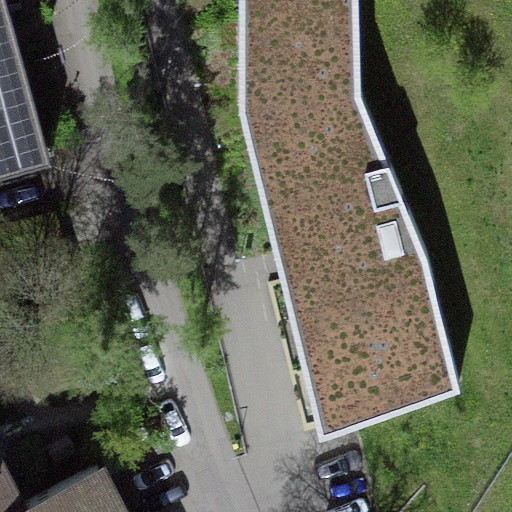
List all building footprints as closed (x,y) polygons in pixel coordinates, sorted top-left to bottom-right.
[(0,0),(0,168),(38,159),(0,23),(0,0)] [(459,381),(426,250),(360,88),(357,0),(238,0),(239,101),(279,262),(319,423),(459,381)] [(56,249),(45,213),(19,222),(0,223),(0,297),(24,296),(67,285),(56,249)] [(0,463),(0,511),(2,511),(19,504),(18,503),(20,502),(0,463)] [(122,511),(97,463),(20,502),(18,503),(19,504),(2,511),(122,511)]
